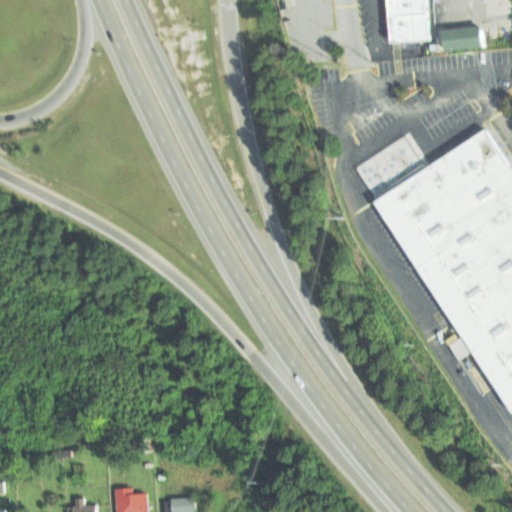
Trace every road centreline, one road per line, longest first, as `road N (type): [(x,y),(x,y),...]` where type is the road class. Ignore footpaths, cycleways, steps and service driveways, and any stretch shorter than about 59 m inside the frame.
road 1 (motorway): [(445,511),(353,403),(263,270),(129,0)]
road 2 (motorway): [(100,0),(244,292),(361,460),(409,511)]
road 3 (motorway): [(0,173),(129,239),(185,283),(386,511)]
road 4 (motorway): [(353,403),(267,200),(229,0)]
road 5 (motorway): [(85,0),(86,55),(67,89),(34,114),(0,122)]
